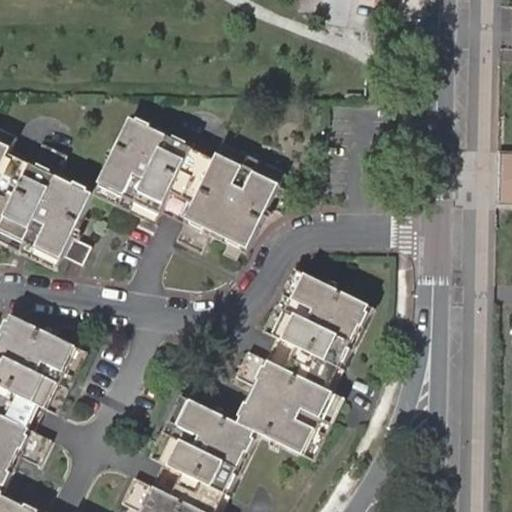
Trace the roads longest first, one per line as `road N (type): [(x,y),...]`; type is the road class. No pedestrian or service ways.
road 1 (tertiary): [(430,340),(441,0)]
road 2 (tertiary): [(430,340),(388,459),(354,511)]
road 3 (tertiary): [(430,511),(438,433),(430,340)]
